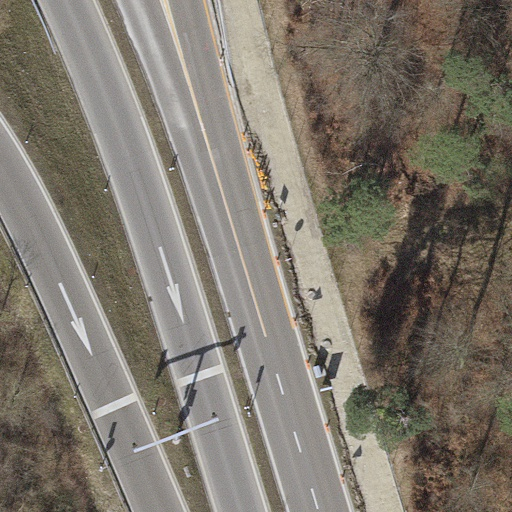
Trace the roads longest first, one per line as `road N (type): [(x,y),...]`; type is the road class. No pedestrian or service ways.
road 1 (primary): [(66,0),(150,212),(242,511)]
road 2 (motorway): [(0,162),(161,511)]
road 3 (primary): [(320,511),(219,174)]
road 4 (motorway): [(219,174),(141,0)]
road 5 (primary): [(219,174),(185,0)]
